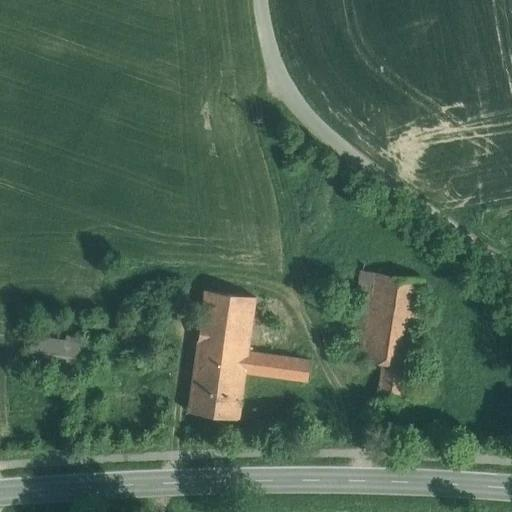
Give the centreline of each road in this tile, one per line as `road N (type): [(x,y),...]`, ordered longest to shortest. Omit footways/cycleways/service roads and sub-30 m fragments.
road 1 (secondary): [(511,488),(341,478),(0,491)]
road 2 (unclassified): [(511,281),(334,144),(290,99),(262,0)]
